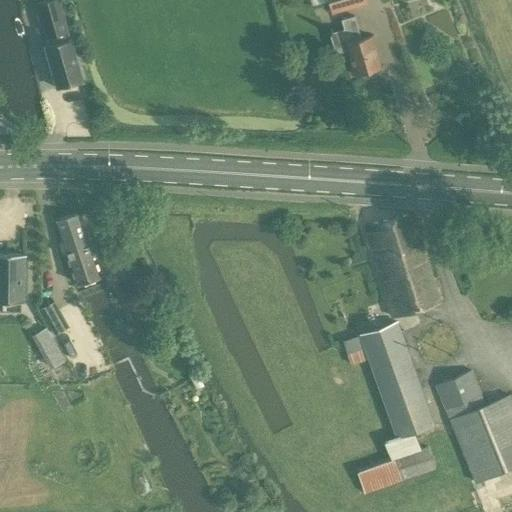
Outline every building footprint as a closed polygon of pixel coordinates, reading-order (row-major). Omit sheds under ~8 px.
[(67,31),(65,24),(58,0),(44,0),(35,3),(45,38),(50,36),(52,44),(44,46),(56,88),(82,81),(70,39),(65,40),(63,32),(67,31)] [(327,0),(331,13),(366,4),(364,0),(327,0)] [(370,36),(360,39),(353,17),(341,20),(344,29),(330,34),(335,53),(348,50),(355,75),(379,68),(370,36)] [(439,302),(413,212),(365,226),(391,316),(439,302)] [(57,221),(78,283),(98,277),(76,214),(57,221)] [(119,278),(136,272),(131,258),(132,258),(127,243),(109,249),(119,278)] [(0,297),(21,298),(22,253),(0,252),(0,297)] [(39,309),(44,319),(55,313),(60,311),(55,301),(49,304),(43,307),(39,309)] [(55,313),(49,317),(57,333),(63,329),(55,313)] [(360,335),(343,342),(351,365),(369,359),(395,435),(433,424),(413,366),(406,349),(397,322),(360,335)] [(415,341),(419,354),(423,363),(447,365),(461,348),(453,327),(429,324),(415,341)] [(45,327),(31,335),(40,352),(55,344),(45,327)] [(511,467),(511,403),(508,395),(485,405),(471,371),(436,385),(476,482),(511,467)] [(426,447),(418,450),(391,459),(391,460),(358,472),(365,492),(434,468),(426,447)]
